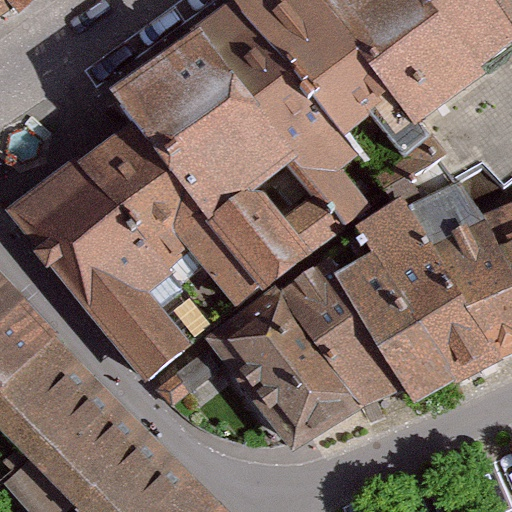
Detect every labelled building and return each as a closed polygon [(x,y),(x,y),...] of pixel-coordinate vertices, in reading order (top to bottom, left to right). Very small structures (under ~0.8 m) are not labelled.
[(0,0),(0,7),(12,21),(24,35),(63,0),(0,0)] [(302,0),(256,0),(232,16),(345,154),(392,114),(302,0)] [(406,0),(302,0),(392,114),(415,143),(480,92),(478,90),(406,0)] [(511,39),(481,0),(406,0),(478,90),(511,62),(511,39)] [(511,0),(481,0),(511,39),(511,0)] [(0,31),(12,21),(0,7),(0,31)] [(232,16),(191,50),(343,236),(385,202),(345,154),(232,16)] [(191,50),(112,114),(130,137),(257,303),(261,308),(343,236),(191,50)] [(130,137),(82,173),(169,280),(187,265),(236,321),(257,303),(130,137)] [(169,280),(82,173),(14,228),(146,391),(191,354),(151,305),(174,286),(169,280)] [(456,405),(501,378),(430,264),(402,218),(357,245),(372,269),(450,395),(456,405)] [(511,219),(486,232),(511,277),(511,219)] [(511,277),(486,232),(430,264),(501,378),(511,371),(511,277)] [(372,269),(337,289),(402,400),(412,417),(450,395),(372,269)] [(268,309),(351,420),(402,400),(337,289),(328,274),(268,309)] [(0,286),(0,343),(22,320),(29,313),(0,286)] [(351,420),(268,309),(206,355),(221,374),(290,466),(351,420)] [(0,408),(57,354),(22,320),(0,343),(0,408)] [(0,444),(22,468),(1,488),(24,511),(63,511),(67,509),(139,439),(57,354),(0,408),(0,444)] [(206,355),(158,394),(173,412),(221,374),(206,355)] [(218,511),(139,439),(67,509),(70,511),(218,511)]
